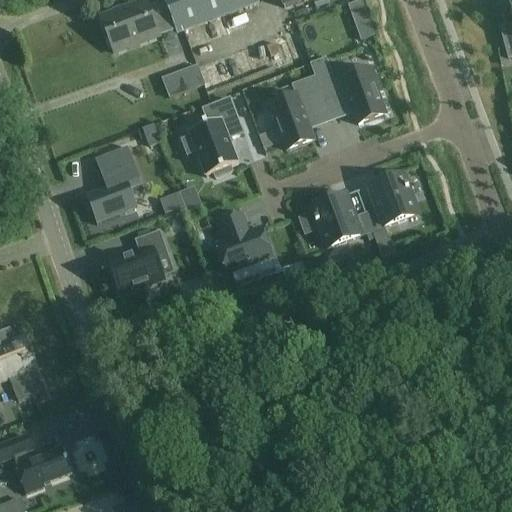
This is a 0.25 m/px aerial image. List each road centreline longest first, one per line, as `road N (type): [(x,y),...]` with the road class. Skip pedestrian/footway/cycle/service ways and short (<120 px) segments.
road 1 (unclassified): [(156,511),(0,85)]
road 2 (residential): [(511,235),(498,225),(411,0)]
road 3 (unknown): [(457,123),(264,193)]
